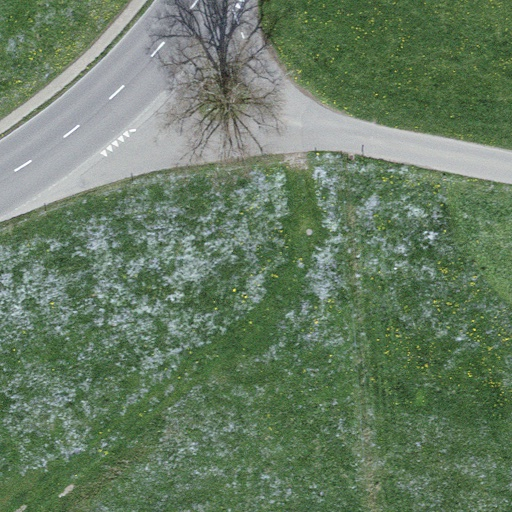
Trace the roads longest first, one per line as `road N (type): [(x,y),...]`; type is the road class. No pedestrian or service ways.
road 1 (unclassified): [(160,54),(193,79),(310,128),(511,167)]
road 2 (secondary): [(0,182),(53,149),(160,54)]
